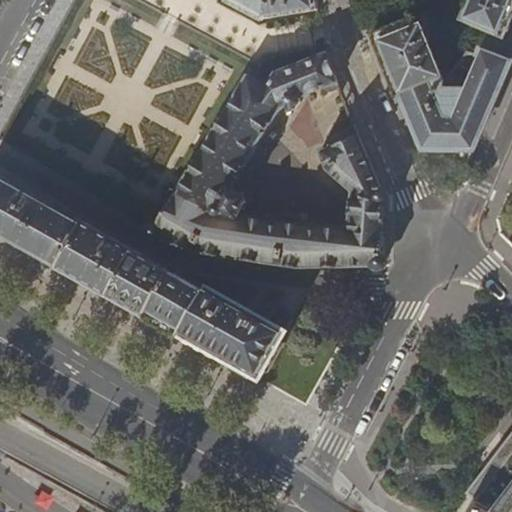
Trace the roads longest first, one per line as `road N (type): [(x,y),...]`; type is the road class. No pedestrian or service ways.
road 1 (primary): [(300,503),(0,333)]
road 2 (residential): [(300,503),(415,282),(450,231)]
road 3 (residential): [(450,231),(416,194),(348,43),(341,0)]
